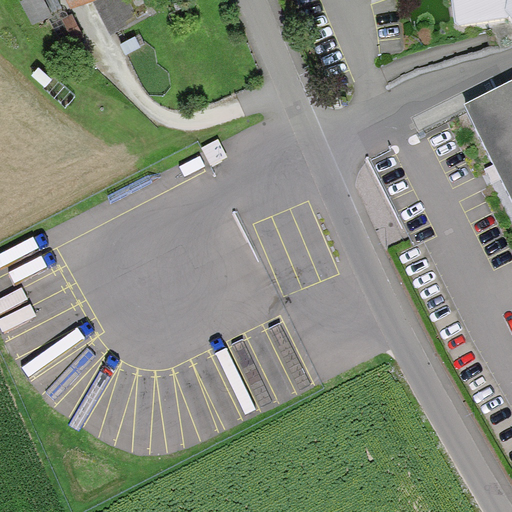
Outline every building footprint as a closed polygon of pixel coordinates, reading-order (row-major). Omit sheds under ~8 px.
[(46,0),(21,0),(34,22),(52,11),(46,0)] [(131,0),(98,0),(113,32),(141,19),(131,0)] [(511,0),(451,0),(456,24),(508,17),(511,20),(511,0)] [(83,29),(73,11),(62,18),(72,35),(83,29)] [(511,199),(511,84),(466,107),(499,173),(511,199)]
